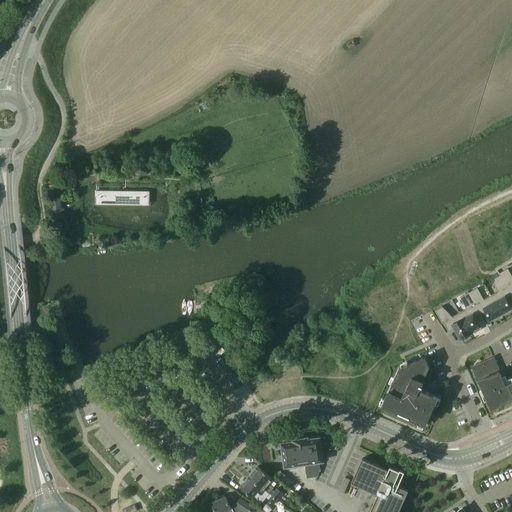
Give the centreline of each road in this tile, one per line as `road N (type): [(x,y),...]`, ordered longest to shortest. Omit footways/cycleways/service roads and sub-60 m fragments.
road 1 (secondary): [(171,511),(249,425),(284,410),(337,413),(437,457),(463,459)]
road 2 (secondary): [(35,455),(6,189)]
road 3 (residential): [(400,270),(428,241),(511,192)]
